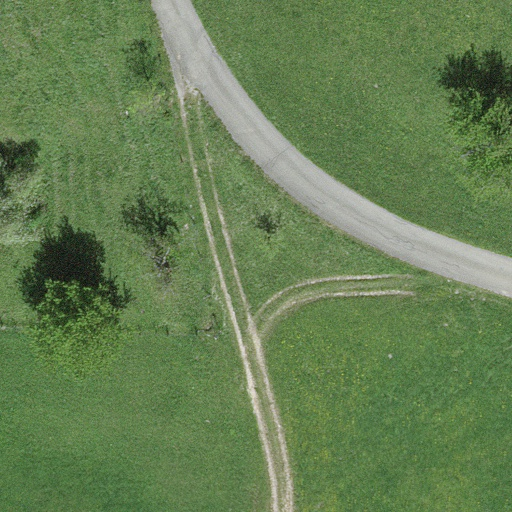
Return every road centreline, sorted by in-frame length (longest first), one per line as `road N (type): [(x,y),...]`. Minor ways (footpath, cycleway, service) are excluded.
road 1 (residential): [(173,0),(191,55),(244,126),(301,180),(386,232),(511,280)]
road 2 (track): [(467,266),(391,290),(290,304),(270,322),(250,353),(282,511)]
road 3 (track): [(191,55),(196,143),(250,353)]
